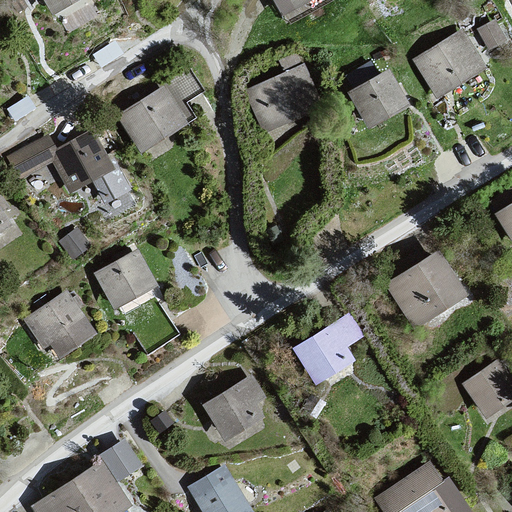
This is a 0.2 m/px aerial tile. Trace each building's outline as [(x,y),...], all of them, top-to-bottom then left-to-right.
[(45,0),(57,18),(88,0),(45,0)] [(278,0),(284,11),(303,0),(278,0)] [(495,18),(476,30),(489,52),(509,40),(495,18)] [(485,68),(462,31),(416,60),(439,96),(485,68)] [(302,68),(249,91),(266,130),(319,107),(302,68)] [(388,72),(351,94),(370,125),(407,103),(388,72)] [(167,86),(117,117),(137,154),(189,123),(167,86)] [(115,171),(94,132),(48,154),(70,194),(115,171)] [(0,202),(0,234),(14,224),(0,202)] [(511,206),(496,216),(511,242),(511,206)] [(136,248),(93,272),(116,310),(159,287),(136,248)] [(441,252),(384,286),(412,332),(469,296),(441,252)] [(65,290),(21,319),(51,363),(99,330),(65,290)] [(363,343),(348,316),(293,350),(316,384),(358,362),(352,351),(363,343)] [(511,381),(499,361),(461,385),(483,420),(511,403),(511,381)] [(251,376),(205,405),(227,439),(263,417),(258,407),(269,400),(251,376)] [(124,437),(96,454),(114,481),(141,464),(124,437)] [(96,454),(24,500),(32,511),(121,511),(131,504),(114,481),(96,454)] [(467,511),(433,461),(373,498),(382,511),(467,511)] [(222,467),(188,486),(204,511),(244,511),(250,509),(222,467)]
